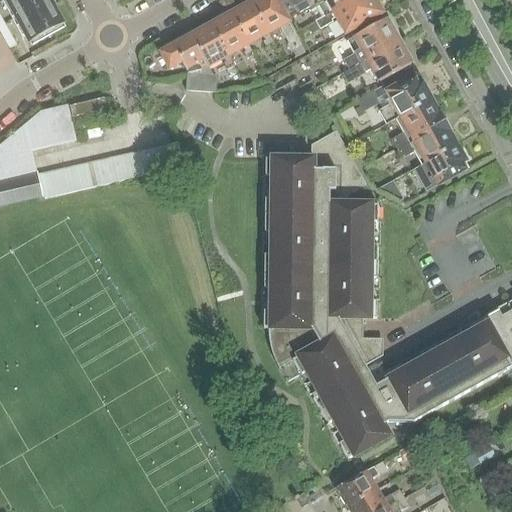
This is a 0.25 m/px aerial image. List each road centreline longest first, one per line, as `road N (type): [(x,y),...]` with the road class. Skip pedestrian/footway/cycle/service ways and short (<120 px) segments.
road 1 (residential): [(425,0),(511,155)]
road 2 (residential): [(0,112),(112,40)]
road 3 (secondary): [(452,0),(511,106)]
